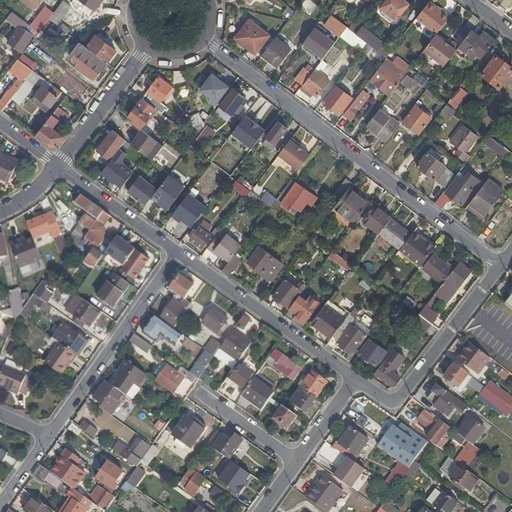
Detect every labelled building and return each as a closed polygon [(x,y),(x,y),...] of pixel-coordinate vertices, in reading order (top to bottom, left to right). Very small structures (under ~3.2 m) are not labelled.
[(22,0),(33,8),(38,0),(22,0)] [(103,0),(80,0),(95,11),(103,0)] [(311,13),(317,5),(310,0),(304,0),(301,5),(311,13)] [(409,4),(403,0),(387,0),(381,8),(397,20),(409,4)] [(63,1),(49,19),(57,25),(71,6),(63,1)] [(429,2),(417,18),(437,34),(451,16),(429,2)] [(27,16),(23,21),(27,24),(39,32),(41,29),(46,23),(49,19),(49,18),(56,8),(53,5),(43,20),(39,25),(27,16)] [(23,21),(12,12),(9,15),(21,24),(23,21)] [(479,20),(473,15),(465,26),(464,26),(453,40),(460,45),(465,39),(471,31),(479,20)] [(57,25),(49,19),(46,23),(62,34),(65,30),(57,25)] [(347,27),(338,20),(332,27),(342,34),(347,27)] [(269,36),(249,21),(235,38),(255,54),(269,36)] [(367,43),(376,49),(378,51),(383,46),(384,44),(362,27),(360,29),(353,23),(348,29),(367,43)] [(39,32),(27,24),(24,28),(20,26),(16,30),(13,34),(8,42),(22,52),(34,36),(36,37),(39,33),(39,32)] [(325,30),(318,25),(304,43),(322,57),(334,43),(322,34),(325,30)] [(57,41),(41,29),(39,32),(39,33),(54,45),(57,41)] [(357,47),(362,49),(363,48),(366,44),(347,29),(344,34),(359,45),(357,47)] [(65,30),(62,34),(57,41),(54,45),(58,48),(69,33),(65,30)] [(475,55),(481,59),(485,55),(484,54),(494,40),(482,31),(478,36),(471,31),(465,39),(460,45),(455,52),(463,58),(466,53),(472,58),(475,55)] [(107,62),(108,62),(116,50),(97,36),(88,47),(107,62)] [(275,38),(262,55),(277,67),(290,50),(275,38)] [(422,53),(442,69),(454,53),(448,48),(445,52),(431,41),(422,53)] [(88,47),(83,43),(76,53),(73,52),(70,56),(90,72),(88,75),(94,80),(107,62),(88,47)] [(366,44),(363,48),(372,55),(376,49),(367,43),(366,44)] [(378,51),(382,55),(387,48),(383,46),(378,51)] [(354,59),(359,52),(352,47),(347,53),(354,59)] [(382,55),(386,58),(391,52),(387,48),(382,55)] [(511,71),(511,68),(495,56),(481,75),(499,89),(511,71)] [(386,58),(370,80),(390,96),(407,73),(386,58)] [(12,99),(33,71),(18,59),(10,71),(19,77),(0,101),(0,109),(2,111),(12,99)] [(315,69),(300,89),(309,97),(312,94),(317,97),(330,81),(317,71),(315,69)] [(20,105),(37,82),(42,77),(33,71),(12,99),(20,105)] [(230,87),(212,73),(199,89),(218,103),(230,87)] [(409,90),(416,80),(407,74),(400,83),(409,90)] [(156,109),(162,114),(167,107),(161,102),(164,98),(166,100),(175,88),(160,76),(143,99),(156,109)] [(54,91),(56,88),(52,84),(49,87),(44,84),(44,82),(45,80),(42,77),(37,82),(43,87),(49,91),(51,89),(54,91)] [(64,94),(67,96),(77,103),(87,90),(74,80),(64,94)] [(352,98),(336,86),(323,103),(339,115),(352,98)] [(51,107),(62,92),(56,88),(54,91),(51,89),(49,91),(43,87),(32,100),(39,105),(42,100),(51,107)] [(245,97),(233,88),(221,106),(233,114),(245,97)] [(447,104),(454,110),(467,94),(459,88),(447,104)] [(438,116),(440,114),(447,104),(430,91),(427,95),(440,105),(434,113),(438,116)] [(130,116),(128,119),(132,122),(141,129),(156,109),(143,99),(130,116)] [(47,112),(51,107),(42,100),(39,105),(47,112)] [(418,100),(414,106),(415,106),(403,123),(419,135),(432,118),(418,108),(422,103),(418,100)] [(353,101),(343,115),(349,119),(359,106),(353,101)] [(448,119),(454,110),(447,104),(440,114),(448,119)] [(69,113),(59,106),(35,136),(49,146),(56,145),(63,136),(52,128),(58,120),(62,123),(69,113)] [(380,109),(367,126),(387,141),(400,124),(380,109)] [(252,147),(265,131),(244,115),(231,133),(252,147)] [(197,131),(204,127),(205,127),(200,116),(192,119),(197,131)] [(288,128),(279,121),(277,123),(274,121),(270,126),(273,129),(267,137),(268,138),(264,143),(272,150),(288,128)] [(466,162),(470,157),(466,153),(478,136),(464,126),(452,143),(460,149),(456,154),(466,162)] [(190,146),(191,146),(196,150),(211,131),(205,127),(204,127),(195,139),(190,146)] [(125,140),(112,130),(96,152),(110,162),(119,149),(125,140)] [(142,130),(131,145),(146,156),(157,141),(142,130)] [(503,159),(509,152),(487,135),(482,142),(503,159)] [(300,144),(292,138),(279,155),(299,170),(310,155),(298,146),(300,144)] [(146,156),(150,159),(152,160),(163,146),(161,144),(157,141),(146,156)] [(127,154),(119,149),(110,162),(101,173),(122,188),(135,171),(124,163),(123,159),(127,154)] [(18,161),(0,152),(0,177),(10,181),(18,161)] [(446,188),(457,175),(428,153),(417,167),(446,188)] [(435,203),(442,209),(450,197),(462,205),(480,181),(469,173),(463,181),(458,177),(445,193),(444,192),(435,203)] [(128,191),(146,205),(152,199),(158,190),(140,176),(128,191)] [(158,190),(152,199),(167,210),(185,187),(169,176),(158,190)] [(337,203),(351,184),(346,179),(332,199),(337,203)] [(251,191),(236,180),(234,184),(248,195),(251,191)] [(488,180),(467,206),(484,219),(504,192),(488,180)] [(291,189),(287,186),(276,200),(280,204),(281,203),(293,213),(297,208),(301,211),(307,203),(311,206),(317,197),(296,183),(291,189)] [(348,190),(334,208),(354,224),(369,204),(360,197),(359,199),(348,190)] [(272,205),(277,197),(267,191),(262,199),(272,205)] [(197,227),(208,204),(187,194),(176,217),(197,227)] [(104,212),(81,196),(76,204),(88,213),(98,220),(104,212)] [(390,218),(391,218),(376,206),(364,223),(379,234),(390,218)] [(98,220),(80,245),(83,248),(88,240),(98,247),(103,240),(102,238),(104,236),(101,234),(103,232),(103,228),(111,217),(104,212),(98,220)] [(27,224),(33,237),(33,239),(51,231),(66,265),(72,257),(53,213),(27,224)] [(88,213),(87,214),(69,239),(79,246),(80,245),(98,220),(88,213)] [(390,218),(379,234),(400,250),(412,235),(404,229),(403,230),(399,227),(400,226),(390,218)] [(478,237),(484,241),(495,227),(489,222),(478,237)] [(211,236),(199,227),(198,229),(195,228),(190,235),(192,237),(190,240),(202,249),(211,236)] [(212,233),(217,236),(220,231),(216,228),(212,233)] [(412,235),(400,250),(421,266),(435,248),(414,232),(412,235)] [(118,235),(106,252),(125,265),(136,249),(136,248),(118,235)] [(217,236),(208,248),(214,252),(215,250),(224,257),(229,261),(234,255),(241,246),(226,235),(222,240),(217,236)] [(21,239),(11,243),(16,270),(42,260),(33,239),(33,237),(22,242),(21,239)] [(261,246),(248,262),(272,280),(276,274),(283,264),(261,246)] [(150,259),(136,249),(125,265),(121,270),(135,280),(150,259)] [(86,261),(95,267),(98,263),(103,256),(94,250),(86,261)] [(215,250),(214,252),(222,259),(224,257),(215,250)] [(354,267),(333,251),(329,257),(349,273),(354,267)] [(441,284),(452,271),(433,254),(422,269),(441,284)] [(229,261),(222,271),(228,276),(241,260),(234,255),(229,261)] [(470,270),(459,262),(452,271),(435,293),(447,302),(456,289),(454,287),(457,283),(459,285),(470,270)] [(113,308),(129,286),(114,275),(99,297),(113,308)] [(182,275),(180,277),(189,283),(190,281),(182,275)] [(180,277),(170,290),(184,300),(194,287),(193,286),(194,284),(190,281),(189,283),(180,277)] [(365,290),(370,284),(363,279),(359,285),(365,290)] [(289,308),(301,291),(286,280),(274,296),(289,308)] [(43,281),(33,294),(45,303),(52,293),(47,290),(50,284),(48,283),(47,284),(43,281)] [(10,292),(15,319),(15,320),(19,315),(21,312),(17,291),(10,292)] [(21,312),(19,315),(34,326),(44,312),(50,316),(54,309),(45,303),(33,294),(23,309),(21,312)] [(308,302),(300,296),(290,309),(298,315),(296,316),(305,322),(320,303),(311,297),(308,302)] [(408,296),(404,301),(414,309),(418,303),(408,296)] [(90,327),(100,312),(83,299),(72,315),(90,327)] [(166,312),(160,319),(168,325),(174,329),(178,323),(173,320),(182,307),(180,306),(173,301),(169,308),(166,312)] [(182,307),(187,311),(191,305),(185,301),(180,306),(182,307)] [(347,318),(326,302),(311,323),(332,338),(340,326),(347,318)] [(209,315),(207,317),(203,323),(218,334),(217,335),(218,337),(219,337),(223,332),(224,333),(229,327),(225,324),(228,320),(213,309),(209,315)] [(244,312),(239,309),(233,317),(237,321),(244,312)] [(431,324),(432,324),(436,318),(423,309),(419,314),(431,324)] [(358,320),(350,314),(347,318),(340,326),(346,331),(336,344),(352,355),(358,347),(359,347),(368,335),(357,327),(355,325),(358,320)] [(422,336),(431,324),(419,314),(418,314),(410,326),(422,336)] [(250,320),(244,316),(238,324),(244,328),(250,320)] [(174,329),(168,325),(168,326),(155,317),(143,333),(156,343),(161,335),(175,345),(183,335),(174,329)] [(58,318),(51,330),(56,334),(64,322),(58,318)] [(61,344),(76,355),(78,356),(88,341),(72,330),(61,344)] [(221,348),(215,357),(233,370),(238,363),(239,361),(252,344),(234,331),(221,348)] [(152,348),(135,335),(130,341),(147,354),(152,348)] [(9,338),(6,343),(12,347),(20,353),(24,348),(9,338)] [(387,351),(369,339),(359,354),(377,366),(387,351)] [(221,347),(212,340),(205,350),(214,357),(221,347)] [(12,347),(6,343),(3,349),(9,352),(12,347)] [(45,364),(62,375),(76,355),(61,344),(59,343),(45,364)] [(477,373),(490,358),(470,343),(458,358),(477,373)] [(393,348),(374,372),(393,386),(400,377),(393,372),(404,357),(393,348)] [(295,366),(275,351),(266,364),(286,378),(295,366)] [(206,352),(198,362),(207,368),(214,358),(212,356),(211,356),(209,354),(206,352)] [(125,395),(142,372),(126,361),(110,384),(125,395)] [(196,378),(199,380),(199,379),(207,368),(198,362),(190,374),(196,378)] [(238,363),(233,370),(228,377),(246,390),(254,378),(256,377),(238,363)] [(468,375),(454,364),(444,377),(453,383),(458,388),(468,375)] [(0,383),(4,386),(19,392),(21,389),(27,392),(33,378),(3,365),(0,373),(0,383)] [(155,374),(159,378),(165,370),(161,367),(155,374)] [(165,370),(159,378),(156,382),(174,394),(184,380),(167,368),(165,370)] [(186,378),(189,374),(182,369),(180,373),(186,378)] [(132,400),(148,376),(142,372),(125,395),(126,395),(132,400)] [(190,374),(189,373),(189,374),(186,378),(193,383),(196,378),(190,374)] [(302,376),(296,385),(301,389),(316,399),(327,384),(312,373),(307,380),(302,376)] [(258,374),(256,377),(254,378),(274,394),(278,389),(258,374)] [(458,388),(453,383),(451,386),(460,393),(468,382),(472,377),(468,375),(458,388)] [(508,414),(511,408),(505,403),(485,387),(472,377),(468,382),(481,392),(479,395),(499,411),(501,409),(508,414)] [(254,378),(246,390),(242,396),(262,410),(271,398),(274,394),(254,378)] [(490,380),(485,387),(505,403),(511,396),(490,380)] [(111,416),(126,395),(125,395),(110,384),(106,382),(101,389),(95,398),(94,399),(102,405),(100,408),(111,416)] [(437,384),(437,385),(432,391),(435,394),(428,403),(434,407),(432,408),(444,417),(449,412),(448,411),(454,404),(464,411),(467,407),(454,398),(437,384)] [(18,396),(19,392),(4,386),(3,389),(18,396)] [(316,399),(301,389),(290,404),(305,415),(316,399)] [(297,417),(282,406),(273,420),(287,431),(297,417)] [(436,444),(449,426),(440,420),(439,421),(427,411),(425,410),(419,418),(433,429),(428,435),(427,437),(436,444)] [(440,420),(428,410),(427,411),(439,421),(440,420)] [(165,422),(169,416),(165,412),(160,418),(165,422)] [(188,414),(186,417),(204,430),(206,428),(188,414)] [(204,430),(186,417),(173,435),(192,448),(204,431),(204,430)] [(463,424),(457,432),(473,444),(479,436),(484,429),(469,417),(463,424)] [(80,427),(94,437),(98,431),(84,421),(80,427)] [(82,431),(71,424),(68,429),(78,436),(82,431)] [(377,446),(404,465),(409,469),(414,461),(415,460),(422,452),(425,447),(410,436),(393,424),(380,441),(377,446)] [(344,437),(342,435),(336,442),(357,457),(369,440),(350,428),(344,437)] [(230,442),(216,432),(207,445),(229,461),(243,441),(235,435),(230,442)] [(427,445),(428,442),(413,432),(410,436),(425,447),(427,445)] [(455,461),(465,468),(479,449),(473,444),(457,432),(452,439),(462,446),(464,449),(455,461)] [(141,461),(142,459),(151,447),(139,439),(130,452),(127,450),(122,457),(123,458),(134,466),(136,468),(137,466),(141,461)] [(159,449),(152,445),(151,447),(142,459),(149,464),(159,449)] [(427,455),(432,448),(427,445),(425,447),(422,452),(427,455)] [(76,467),(81,460),(68,450),(52,473),(72,487),(75,490),(86,474),(76,467)] [(0,459),(5,462),(9,457),(0,451),(0,459)] [(334,476),(350,488),(364,469),(348,457),(334,476)] [(134,466),(123,458),(120,462),(131,470),(134,466)] [(441,471),(449,477),(457,466),(448,460),(441,471)] [(203,465),(196,461),(192,466),(191,468),(197,473),(203,465)] [(409,469),(405,474),(410,479),(420,466),(414,461),(409,469)] [(97,479),(112,489),(123,473),(108,462),(97,479)] [(254,478),(234,463),(221,480),(242,495),(254,478)] [(50,472),(41,465),(35,473),(44,479),(46,477),(50,472)] [(388,486),(393,490),(400,481),(402,479),(405,474),(409,469),(404,465),(388,486)] [(457,466),(478,481),(480,479),(458,465),(457,466)] [(136,468),(130,477),(138,483),(145,472),(137,466),(136,468)] [(471,493),(478,481),(457,466),(449,477),(471,493)] [(197,473),(191,468),(181,481),(188,486),(185,490),(194,497),(206,479),(197,473)] [(72,487),(52,473),(50,472),(46,477),(68,493),(72,487)] [(306,497),(326,511),(328,511),(343,490),(322,475),(316,483),(319,485),(317,488),(314,486),(306,497)] [(188,486),(181,481),(178,486),(185,490),(188,486)] [(126,482),(121,489),(128,494),(133,487),(126,482)] [(83,511),(105,511),(106,511),(102,509),(95,504),(95,503),(75,490),(72,487),(68,493),(67,495),(71,499),(73,500),(64,511),(82,511),(83,511)] [(436,487),(427,499),(442,511),(450,511),(457,503),(436,487)] [(106,511),(111,504),(100,496),(95,504),(102,509),(106,511)] [(24,511),(55,511),(54,511),(34,497),(24,511)] [(61,511),(64,511),(73,500),(71,499),(61,511)] [(442,511),(427,499),(426,501),(440,511),(442,511)] [(356,510),(360,511),(371,511),(373,509),(359,502),(356,510)] [(396,511),(384,502),(380,508),(384,511),(396,511)]
